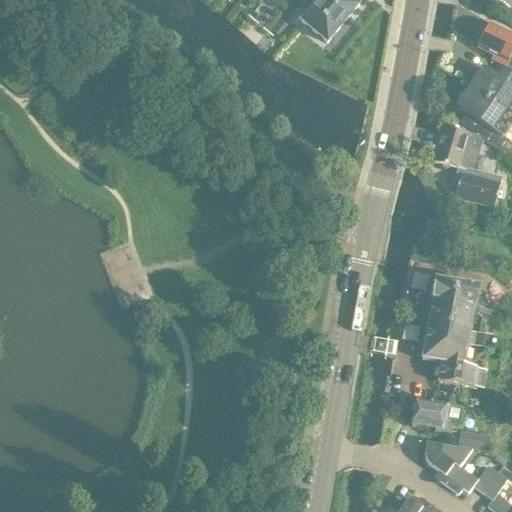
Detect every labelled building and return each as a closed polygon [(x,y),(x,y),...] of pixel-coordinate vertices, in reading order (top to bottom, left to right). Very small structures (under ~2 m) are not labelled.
[(315,0),(297,23),(327,47),(361,5),(354,0),(315,0)] [(511,18),(511,0),(486,0),(489,2),(511,18)] [(511,73),(511,59),(511,57),(511,36),(491,26),(489,28),(486,29),(483,36),(484,38),(478,50),(492,57),(491,61),(511,71),(511,73)] [(473,91),(511,117),(511,80),(508,86),(486,71),(473,91)] [(511,126),(511,117),(473,91),(459,111),(481,125),(474,134),(480,138),(482,140),(499,152),(507,142),(503,139),(511,126)] [(482,140),(480,138),(444,128),(434,164),(457,171),(456,176),(457,176),(451,202),(492,213),(500,182),(472,175),(482,140)] [(490,350),(493,334),(472,330),(479,289),(436,282),(435,284),(430,287),(429,296),(432,300),(431,303),(432,303),(422,362),(440,366),(437,384),(473,390),(473,389),(484,391),(487,374),(477,372),(477,371),(465,369),(469,347),(490,350)] [(414,405),(413,416),(415,418),(413,427),(436,431),(435,437),(451,440),(453,425),(459,426),(462,409),(449,407),(417,402),(417,403),(414,405)] [(462,451),(461,451),(472,453),(475,453),(483,455),(487,455),(487,454),(489,446),(489,444),(490,440),(489,439),(487,439),(482,438),(480,438),(474,436),(473,436),(472,436),(462,434),(461,434),(460,435),(459,440),(458,443),(459,445),(459,446),(460,447),(461,448),(462,449),(463,450),(464,450),(463,450),(462,451)] [(426,447),(425,455),(425,458),(425,460),(426,463),(427,465),(429,467),(431,469),(438,475),(434,481),(458,498),(463,493),(468,497),(473,490),(482,497),(497,477),(488,470),(477,484),(460,471),(464,465),(453,457),(454,451),(426,447)] [(497,458),(495,461),(503,467),(506,464),(497,458)] [(497,477),(482,497),(492,504),(487,511),(488,511),(511,511),(511,499),(501,492),(507,484),(497,477)] [(436,511),(420,500),(416,506),(409,501),(401,511),(436,511)]
